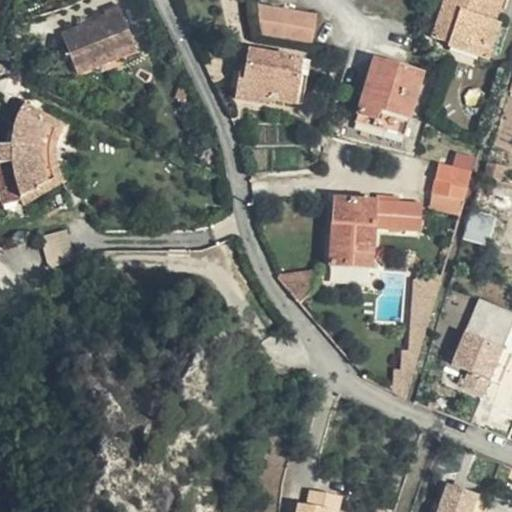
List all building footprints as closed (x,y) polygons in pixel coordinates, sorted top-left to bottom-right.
[(39,26),(56,61),(93,9),(89,0),(80,0),(83,5),(39,26)] [(98,0),(96,0),(93,9),(104,42),(116,36),(98,0)] [(457,34),(486,44),(491,45),(505,0),(450,0),(438,37),(454,43),(457,34)] [(511,0),(505,0),(491,45),(497,47),(511,2),(511,0)] [(260,3),(265,34),(316,43),(321,14),(260,3)] [(104,42),(93,9),(56,61),(58,65),(104,42)] [(457,34),(454,43),(483,53),(486,44),(457,34)] [(228,75),(226,93),(257,97),(258,93),(284,96),(288,68),(279,66),(281,51),(237,45),(233,76),(228,75)] [(371,117),(390,55),(361,48),(360,51),(354,49),(345,83),(352,85),(345,110),(371,117)] [(288,68),(284,96),(291,97),(297,53),(281,51),(279,66),(288,68)] [(409,60),(390,55),(371,117),(394,123),(409,60)] [(0,137),(2,138),(4,125),(20,104),(9,100),(8,102),(5,110),(2,119),(1,129),(0,133),(0,137)] [(4,125),(2,138),(3,172),(4,175),(7,183),(11,191),(15,198),(55,172),(52,167),(49,160),(48,153),(47,146),(47,139),(47,132),(49,125),(52,118),(20,104),(4,125)] [(464,195),(469,177),(470,165),(442,156),(433,185),(464,195)] [(4,175),(3,172),(0,176),(0,196),(11,191),(7,183),(4,175)] [(324,221),(344,221),(352,181),(342,180),(341,187),(327,187),(324,221)] [(367,216),(389,218),(395,192),(357,189),(358,182),(352,181),(344,221),(324,221),(322,253),(364,257),(367,216)] [(416,194),(395,192),(389,218),(413,220),(416,194)] [(496,218),(471,210),(462,240),(487,247),(496,218)] [(320,265),(316,266),(315,289),(322,284),(321,266),(328,266),(327,260),(320,261),(320,265)] [(315,289),(316,266),(282,270),(304,297),(315,289)] [(424,295),(439,296),(445,275),(439,275),(439,268),(432,267),(432,274),(420,273),(417,305),(424,305),(424,295)] [(406,363),(418,363),(439,296),(424,295),(424,305),(417,305),(413,344),(407,343),(406,363)] [(501,351),(511,324),(511,316),(477,300),(448,365),(465,373),(458,388),(481,398),(501,351)] [(511,356),(501,351),(481,398),(492,404),(511,357),(511,356)] [(407,398),(418,363),(406,363),(398,362),(395,391),(405,398),(407,398)] [(330,511),(331,510),(338,511),(340,498),(311,492),(309,506),(300,505),(299,511),(330,511)] [(472,511),(474,510),(442,498),(436,511),(472,511)]
